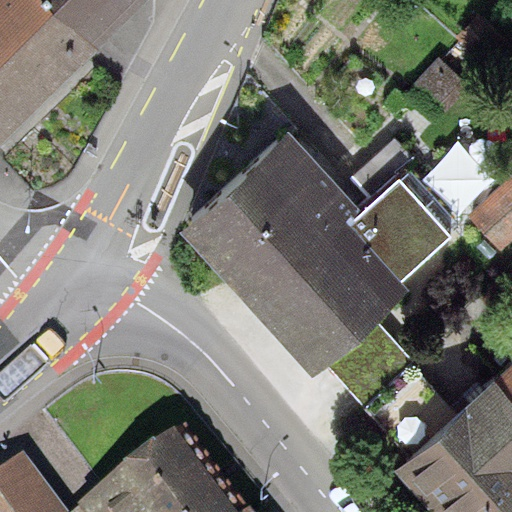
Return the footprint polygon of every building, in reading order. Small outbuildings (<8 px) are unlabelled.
[(0,0),(0,129),(105,29),(77,0),(0,0)] [(134,0),(77,0),(105,29),(134,0)] [(244,277),(250,285),(362,192),(289,113),(183,209),(244,277)] [(323,347),(366,397),(414,355),(371,304),(409,268),(402,260),(451,217),(398,161),(362,192),(250,285),(315,354),(323,347)] [(511,243),(511,188),(485,211),(511,243)] [(511,368),(494,384),(511,404),(511,368)] [(435,511),(511,511),(511,404),(494,384),(398,469),(435,511)] [(232,511),(175,438),(78,511),(232,511)] [(57,511),(20,463),(0,478),(0,511),(57,511)]
